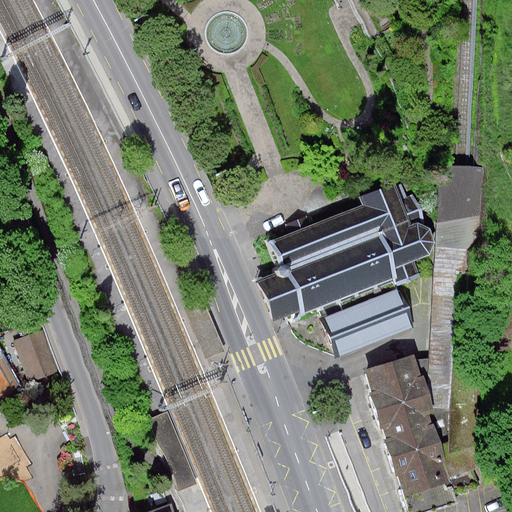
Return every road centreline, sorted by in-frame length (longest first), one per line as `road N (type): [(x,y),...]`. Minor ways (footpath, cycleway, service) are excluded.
road 1 (primary): [(91,0),(217,254),(316,511)]
road 2 (residential): [(0,169),(99,431),(108,511)]
